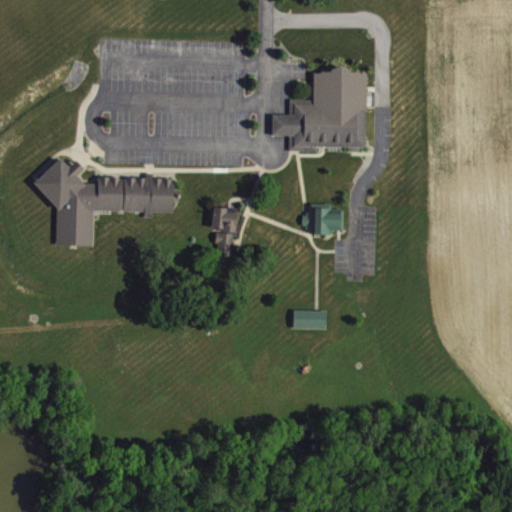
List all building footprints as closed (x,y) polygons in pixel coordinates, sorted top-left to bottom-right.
[(369,71),(316,70),(316,100),(292,100),(292,115),(275,115),(275,135),(296,136),(296,151),(319,152),(319,147),(351,147),(351,150),(368,150),(369,71)] [(96,210),(147,212),(147,218),(154,218),(154,212),(176,213),(176,179),(157,178),(152,173),(146,178),(100,177),(100,184),(87,184),(83,180),(84,166),(78,160),(71,167),(63,158),(36,182),(60,209),(59,245),(95,246),(96,210)] [(312,234),(333,235),(333,230),(346,231),(346,209),(334,209),(334,204),(313,204),(313,214),(305,214),(305,227),(312,227),(312,234)] [(214,229),(238,232),(240,209),(216,206),(214,229)] [(236,235),(220,232),(217,255),(233,258),(236,235)] [(328,330),(329,311),(296,310),(295,329),(328,330)]
